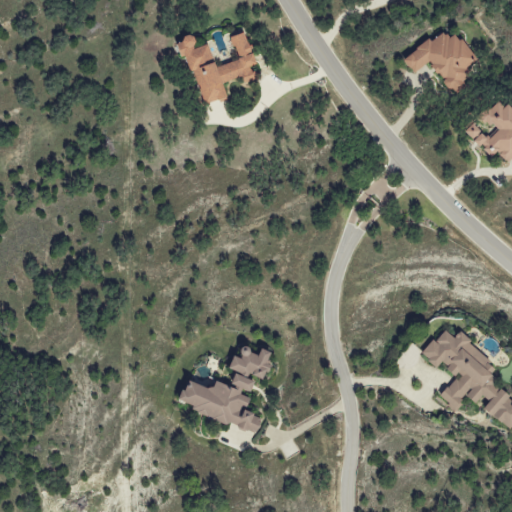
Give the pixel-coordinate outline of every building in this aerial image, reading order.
[(241,60),(220,67),(211,44),(200,48),(196,37),(179,43),(185,58),(189,56),(207,106),(229,98),(224,84),(244,77),(247,84),(258,80),(253,67),(259,65),(247,32),(233,37),(241,60)] [(405,58),(414,73),(433,62),(452,92),(474,79),(467,68),(477,62),(459,33),(450,39),(446,32),(405,58)] [(467,132),(492,158),(499,152),(508,162),(511,158),(511,108),(503,98),(483,117),(496,131),(489,138),(476,124),(467,132)] [(467,330),(457,337),(446,332),(443,337),(430,346),(426,355),(433,365),(439,368),(446,364),(455,377),(444,400),(446,401),(455,413),(459,410),(466,397),(478,403),(484,398),(491,402),(485,414),(511,427),(511,399),(507,393),(500,389),(496,383),(492,381),(496,374),(467,330)] [(233,369),(268,382),(275,364),(271,363),(275,354),(264,350),(262,354),(246,348),(243,358),(238,356),(233,369)] [(191,410),(258,435),(264,418),(248,412),(253,399),(243,396),(246,390),(254,393),(259,382),(238,374),(233,387),(219,382),(215,390),(189,381),(182,401),(193,405),(191,410)]
